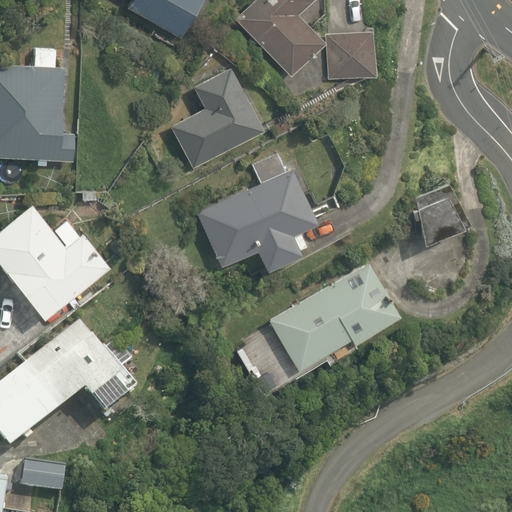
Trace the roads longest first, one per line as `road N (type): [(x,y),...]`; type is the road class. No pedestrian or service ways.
road 1 (residential): [(511,355),(364,444),(331,479),(315,511)]
road 2 (residential): [(470,0),(451,49),(451,79),(458,100),(511,161)]
